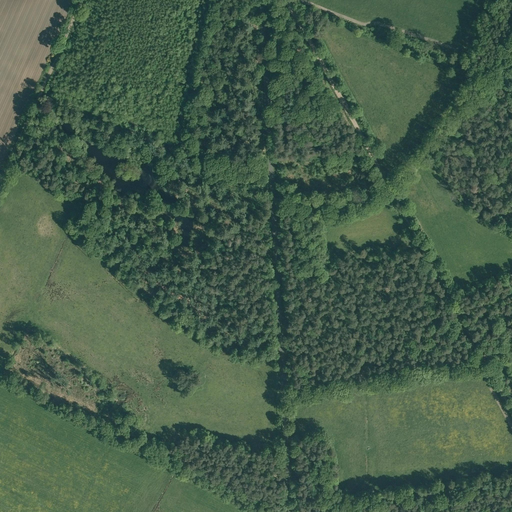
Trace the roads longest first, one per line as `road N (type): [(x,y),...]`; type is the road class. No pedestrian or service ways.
road 1 (unclassified): [(292,511),(261,0)]
road 2 (track): [(511,410),(389,187)]
road 3 (track): [(511,347),(283,390)]
road 4 (track): [(295,511),(511,482)]
road 5 (track): [(389,187),(288,0)]
road 6 (track): [(289,511),(117,430)]
road 7 (track): [(511,52),(389,187)]
